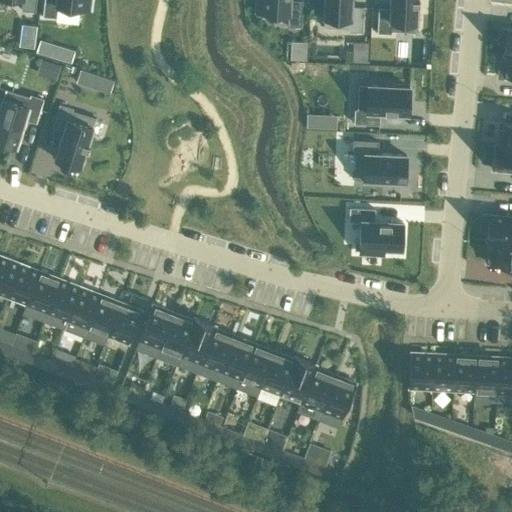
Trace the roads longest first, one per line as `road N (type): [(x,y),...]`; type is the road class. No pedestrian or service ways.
road 1 (residential): [(444,305),(345,292),(0,189)]
road 2 (residential): [(470,0),(444,305)]
